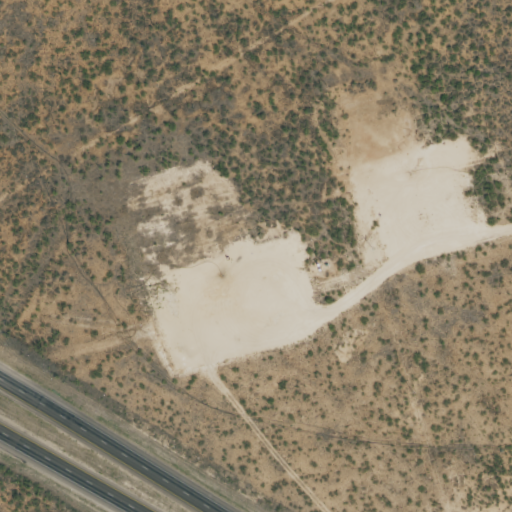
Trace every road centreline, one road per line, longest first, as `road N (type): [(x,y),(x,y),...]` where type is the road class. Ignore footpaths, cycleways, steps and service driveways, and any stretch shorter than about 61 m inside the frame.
road 1 (track): [(511,262),(31,397)]
road 2 (primary): [(208,511),(0,385)]
road 3 (primary): [(0,430),(141,511)]
